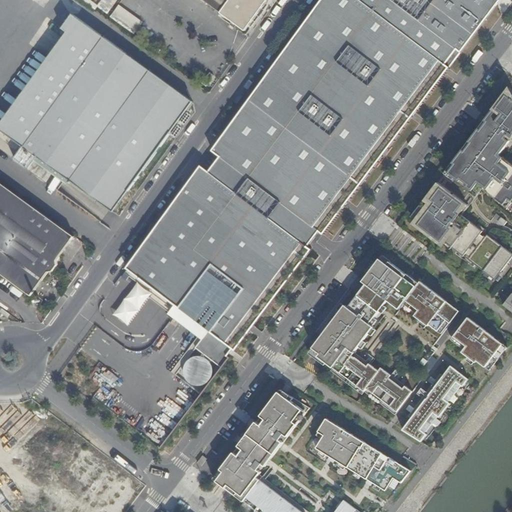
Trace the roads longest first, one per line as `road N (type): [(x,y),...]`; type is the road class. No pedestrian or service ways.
road 1 (unclassified): [(293,0),(35,346)]
road 2 (residential): [(262,358),(511,25)]
road 3 (residential): [(172,479),(30,380)]
road 4 (residential): [(172,479),(262,358)]
